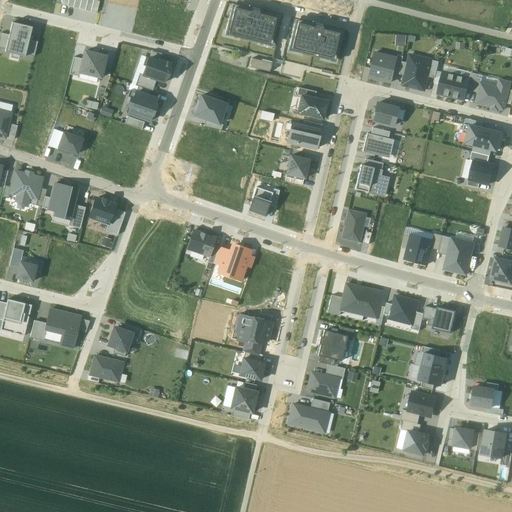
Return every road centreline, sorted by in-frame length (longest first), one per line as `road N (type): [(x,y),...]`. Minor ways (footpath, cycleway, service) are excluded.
road 1 (residential): [(0,9),(196,56)]
road 2 (residential): [(364,88),(327,255)]
road 3 (residential): [(303,248),(341,89)]
road 4 (residential): [(303,248),(154,188)]
road 5 (residential): [(511,145),(475,298)]
road 6 (residential): [(327,255),(475,298)]
road 7 (residential): [(364,88),(511,123)]
road 8 (residential): [(0,151),(138,198)]
road 9 (residential): [(327,255),(303,365),(277,359)]
road 10 (residential): [(154,188),(196,56)]
road 11 (residential): [(355,29),(238,0)]
